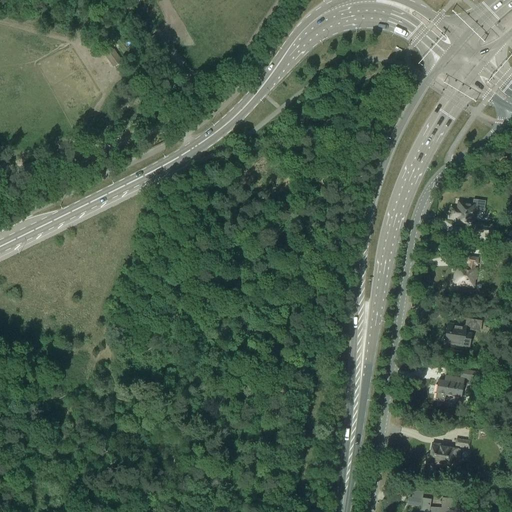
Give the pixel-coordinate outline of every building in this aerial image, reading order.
[(113,68),(122,62),(113,50),(113,51),(110,47),(104,51),(107,55),(106,57),(113,68)] [(487,226),(473,223),(475,213),(478,211),(484,212),(485,202),(473,201),(472,204),(458,203),(457,209),(451,208),(450,218),(456,219),(455,226),(487,231),(492,231),(493,227),(487,226)] [(497,245),(511,247),(511,239),(498,238),(497,245)] [(494,263),(509,265),(511,255),(495,253),(494,263)] [(459,286),(459,287),(465,288),(465,287),(473,288),(474,282),(479,283),(480,273),(475,273),(477,259),(467,258),(465,268),(456,267),(455,269),(454,270),(454,273),(455,274),(454,278),(453,278),(452,282),(453,283),(453,285),(459,286)] [(480,332),(481,322),(467,320),(465,327),(447,324),(445,335),(443,336),(443,340),(444,341),(444,343),(462,346),(462,347),(469,348),(471,335),(471,331),(480,332)] [(436,394),(436,399),(445,400),(446,395),(461,398),(464,378),(473,380),(473,382),(482,384),(483,374),(461,370),(460,378),(445,376),(444,382),(438,381),(436,394)] [(455,446),(468,448),(469,441),(456,439),(455,446)] [(460,450),(440,447),(440,445),(432,444),(430,455),(429,455),(426,457),(426,460),(428,462),(427,464),(449,467),(451,458),(458,459),(460,450)] [(412,491),(411,499),(408,498),(407,505),(421,507),(420,511),(419,511),(418,511),(449,511),(450,508),(455,508),(456,500),(442,499),(441,509),(429,508),(430,501),(422,500),(423,493),(412,491)]
